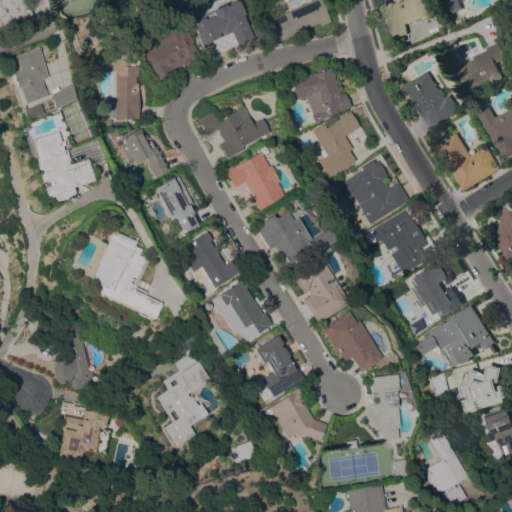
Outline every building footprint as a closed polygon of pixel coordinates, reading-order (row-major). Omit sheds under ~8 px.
[(0,0),(18,0),(29,20),(2,34),(0,30),(0,0)] [(151,0),(139,8),(134,0),(151,0)] [(207,42),(196,19),(211,11),(208,6),(220,0),(233,0),(250,36),(236,43),(230,31),(207,42)] [(312,0),(320,0),(329,21),(313,28),(312,26),(267,45),(260,29),(270,25),(268,20),(312,0)] [(408,33),(390,37),(386,19),(385,9),(384,5),(393,1),(393,3),(401,0),(401,1),(403,0),(428,0),(434,15),(423,19),(422,18),(408,23),(408,22),(406,23),(408,33)] [(458,0),(462,8),(448,15),(440,0),(458,0)] [(137,50),(181,24),(201,58),(185,67),(183,64),(168,73),(169,75),(156,82),(137,50)] [(498,41),(505,57),(494,62),(497,69),(498,69),(502,77),(492,81),(490,78),(467,88),(457,66),(474,59),(473,56),(487,49),(486,47),(498,41)] [(37,80),(43,96),(17,105),(11,89),(13,88),(8,72),(15,69),(10,56),(34,47),(43,77),(37,80)] [(113,97),(107,97),(107,70),(109,70),(109,53),(125,53),(125,65),(136,65),(136,76),(134,76),(133,83),(136,83),(136,90),(137,90),(137,119),(113,119),(113,97)] [(344,93),(350,107),(313,123),(310,114),(311,114),(304,97),(295,99),(290,77),(324,70),(323,68),(330,67),(335,88),(337,88),(339,95),(344,93)] [(404,85),(427,70),(443,97),(449,94),(458,110),(429,128),(421,115),(422,114),(404,85)] [(50,109),(46,94),(68,83),(71,99),(50,109)] [(478,112),(489,106),(495,117),(511,106),(511,98),(509,94),(511,92),(511,155),(506,159),(478,112)] [(25,118),(21,109),(35,103),(39,113),(25,118)] [(267,131),(241,146),(242,149),(230,155),(231,155),(225,159),(217,144),(222,141),(216,129),(204,135),(195,118),(210,110),(216,120),(241,106),(250,123),(260,118),(267,131)] [(311,131),(322,124),(324,128),(332,123),(332,122),(349,112),(358,127),(343,136),(351,149),(348,150),(354,161),(327,177),(317,160),(325,155),(311,131)] [(153,178),(145,164),(144,165),(140,159),(132,163),(129,157),(125,159),(117,147),(122,144),(119,139),(137,128),(145,142),(148,140),(152,147),(154,146),(161,158),(167,169),(153,178)] [(60,155),(62,154),(65,165),(83,159),(90,180),(69,187),(70,192),(69,195),(63,196),(63,198),(52,201),(50,196),(47,197),(47,196),(43,197),(32,162),(34,162),(33,159),(33,158),(34,157),(30,147),(28,140),(53,132),(58,146),(60,155)] [(437,144),(457,132),(470,155),(486,145),(500,168),(464,190),(459,181),(457,180),(455,178),(456,175),(437,144)] [(266,166),(268,165),(277,181),(275,182),(282,196),(258,209),(243,182),(232,188),(223,172),(225,171),(225,170),(258,152),(266,166)] [(369,224),(357,205),(358,205),(352,195),(344,200),(335,186),(361,170),(359,167),(371,160),(373,162),(376,160),(386,177),(381,181),(386,189),(392,185),(389,181),(394,178),(407,199),(369,224)] [(153,188),(170,178),(171,179),(176,176),(191,205),(188,206),(192,213),(190,214),(195,225),(181,233),(172,215),(168,217),(153,188)] [(511,255),(507,259),(495,240),(505,199),(511,200),(511,255)] [(421,238),(426,235),(436,252),(402,273),(388,254),(391,252),(389,248),(385,250),(380,236),(368,244),(362,234),(403,209),(421,238)] [(308,239),(326,228),(333,240),(312,253),(311,251),(308,252),(307,251),(284,266),(272,246),(266,249),(254,229),(260,226),(258,222),(270,215),(272,218),(274,217),(274,218),(285,211),(290,220),(295,217),(308,239)] [(95,292),(98,287),(85,281),(104,241),(102,240),(107,230),(131,241),(129,246),(136,249),(134,255),(144,259),(129,290),(158,303),(151,319),(95,292)] [(178,247),(203,231),(223,262),(226,260),(236,274),(223,283),(222,281),(206,291),(178,247)] [(345,303),(314,323),(300,300),(308,295),(305,290),(300,293),(287,273),(315,255),(345,303)] [(439,256),(448,271),(436,278),(455,308),(437,320),(432,311),(429,313),(415,291),(394,304),(385,289),(439,256)] [(210,299),(238,281),(259,314),(261,312),(269,325),(265,327),(241,341),(235,331),(234,332),(210,299)] [(447,358),(449,357),(446,353),(452,349),(448,343),(440,349),(428,331),(470,304),(494,341),(483,349),(480,343),(471,349),(474,354),(468,358),(470,360),(452,365),(447,358)] [(355,320),(378,356),(379,356),(383,354),(389,363),(374,368),(371,363),(357,372),(347,357),(342,361),(335,350),(333,351),(318,328),(345,311),(352,322),(355,320)] [(88,372),(91,371),(93,382),(90,386),(73,390),(70,387),(69,382),(71,378),(73,377),(72,373),(70,374),(72,376),(68,381),(60,383),(56,381),(53,376),(52,371),(57,366),(61,364),(66,365),(60,333),(78,330),(88,372)] [(419,356),(411,343),(427,333),(429,336),(430,336),(433,340),(432,340),(435,345),(419,356)] [(274,335),(279,344),(277,345),(278,348),(280,347),(285,356),(284,357),(291,369),(294,368),(301,379),(281,392),(280,390),(270,397),(270,396),(262,401),(252,384),(258,380),(258,379),(269,372),(262,361),(259,363),(251,350),(274,335)] [(187,348),(186,348),(191,345),(200,358),(196,361),(208,380),(190,392),(190,391),(186,393),(188,396),(190,394),(197,405),(200,403),(207,413),(189,425),(195,434),(175,447),(162,427),(171,421),(154,396),(165,389),(160,381),(177,370),(170,359),(187,348)] [(494,383),(495,386),(501,384),(504,397),(502,398),(503,401),(477,408),(477,409),(464,413),(460,400),(465,399),(464,395),(460,397),(457,386),(461,384),(465,372),(468,373),(469,368),(485,372),(487,363),(501,367),(498,381),(494,383)] [(375,403),(374,397),(372,398),(371,394),(374,393),(374,392),(368,393),(366,377),(393,374),(395,390),(393,390),(395,407),(394,407),(397,427),(394,428),(395,433),(392,433),(393,439),(383,440),(359,412),(371,401),(373,404),(375,403)] [(324,424),(318,441),(300,434),(295,437),(293,434),(286,439),(270,413),(266,415),(262,410),(289,393),(289,392),(295,388),(301,399),(305,406),(303,407),(311,420),(324,424)] [(511,460),(510,461),(509,458),(493,463),(485,440),(487,439),(484,430),(483,431),(478,415),(485,413),(486,414),(506,407),(511,425),(511,460)] [(57,455),(62,430),(59,430),(62,415),(81,419),(83,410),(88,411),(88,410),(107,414),(104,430),(108,431),(104,452),(94,450),(94,452),(84,450),(83,451),(82,452),(81,452),(80,460),(57,455)] [(467,476),(456,482),(465,497),(452,505),(445,494),(441,496),(434,485),(433,486),(423,470),(439,460),(425,437),(438,429),(467,476)] [(252,456),(247,440),(227,446),(232,462),(252,456)] [(293,454),(285,459),(277,446),(286,441),(292,452),(293,454)] [(393,477),(390,461),(402,459),(405,475),(393,477)] [(377,484),(382,510),(398,506),(399,511),(341,511),(349,510),(345,490),(377,484)]
